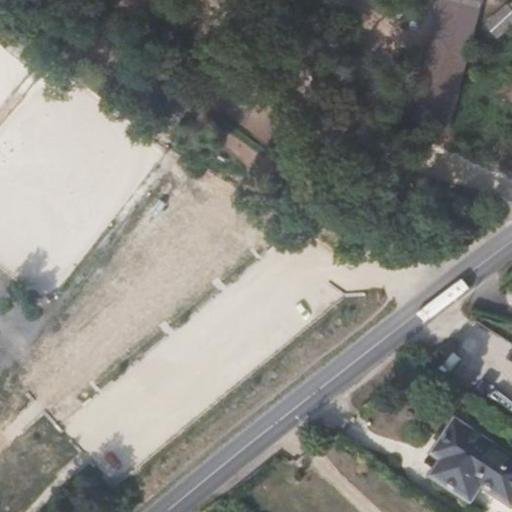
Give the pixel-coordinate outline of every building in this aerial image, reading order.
[(438,0),(412,119),(452,128),(480,0),(438,0)] [(441,357),(453,348),(449,343),(437,352),(441,357)] [(511,503),(511,456),(458,421),(445,441),(444,442),(453,448),(445,461),(435,476),(473,501),(484,484),(511,503)] [(445,461),(453,448),(444,442),(445,441),(443,440),(434,454),(445,461)] [(511,511),(511,503),(496,496),(488,511),(511,511)]
